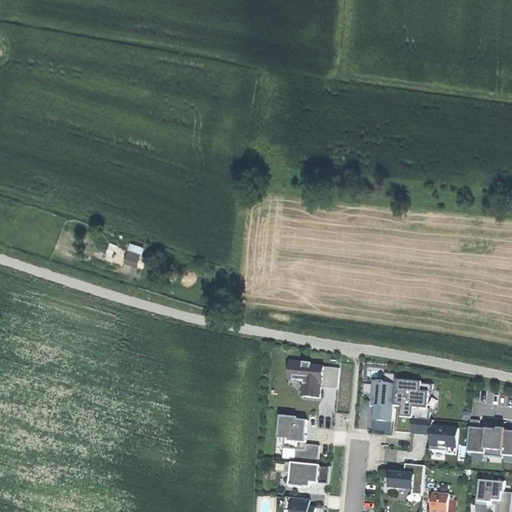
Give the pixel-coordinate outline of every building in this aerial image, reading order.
[(124,262),(136,265),(139,254),(127,251),(124,262)] [(314,365),(292,363),(291,376),(303,377),(302,383),(306,384),(305,390),(310,390),(309,399),(322,401),(323,389),(324,385),(341,387),(343,371),(314,368),(314,365)] [(399,387),(397,408),(404,409),(404,414),(400,413),(398,435),(414,436),(414,435),(415,420),(432,422),(433,410),(429,410),(430,396),(435,397),(436,387),(425,386),(425,385),(399,382),(399,387)] [(397,408),(399,387),(386,386),(387,385),(376,384),(375,401),(377,401),(376,408),(377,408),(376,423),(395,424),(397,408)] [(300,420),(284,418),(282,440),(287,440),(286,451),(298,452),(307,453),(306,467),(321,468),(322,448),(309,447),(309,438),(307,438),(307,434),(309,434),(310,422),(300,421),(300,420)] [(432,422),(415,420),(414,435),(429,437),(429,433),(434,434),(432,452),(448,453),(448,450),(460,451),(461,431),(435,429),(436,422),(432,422)] [(483,423),(473,422),(470,455),(474,455),(486,457),(486,459),(489,459),(505,461),(506,458),(511,458),(511,434),(508,434),(508,432),(500,431),(500,433),(482,431),(483,423)] [(306,467),(307,453),(298,452),(297,466),(306,467)] [(321,468),(306,467),(297,466),(288,465),(288,475),(293,475),(292,489),(308,491),(308,490),(309,487),(314,487),(314,486),(331,488),(333,469),(321,468)] [(425,498),(428,468),(408,467),(407,476),(393,474),(391,490),(414,492),(414,497),(425,498)] [(511,511),(511,495),(506,495),(508,484),(494,482),(494,484),(482,483),(481,492),(480,492),(478,506),(490,508),(490,505),(495,506),(495,503),(500,503),(499,511),(511,511)] [(450,511),(452,497),(435,495),(433,511),(450,511)] [(313,502),(288,499),(287,508),(295,509),(294,511),(317,511),(318,511),(312,510),(313,502)]
